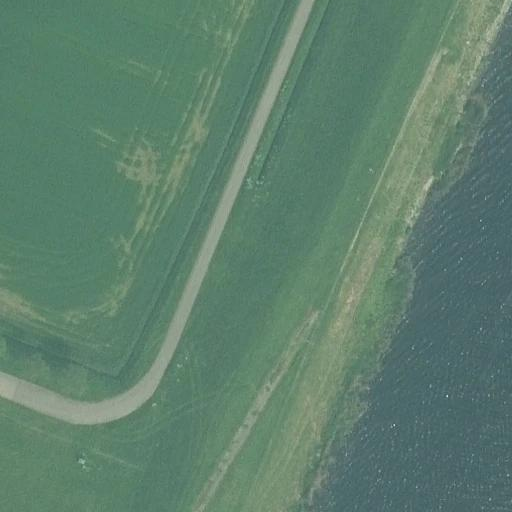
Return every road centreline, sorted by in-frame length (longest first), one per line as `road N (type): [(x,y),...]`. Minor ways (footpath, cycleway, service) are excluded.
road 1 (unclassified): [(0,385),(83,414),(117,407),(149,383),(307,0)]
road 2 (track): [(453,0),(315,312)]
road 3 (track): [(198,511),(315,312)]
